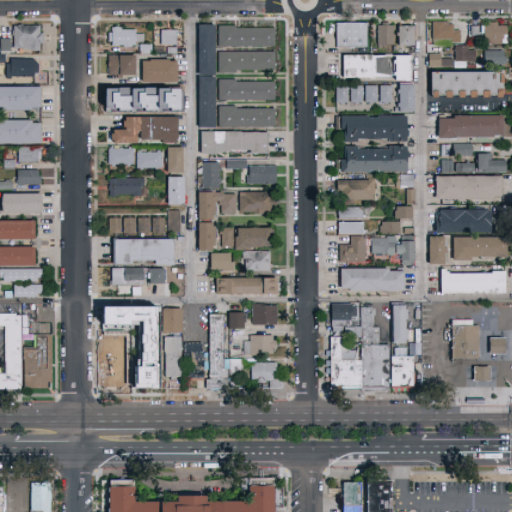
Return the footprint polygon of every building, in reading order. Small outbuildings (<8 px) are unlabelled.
[(459,39),(459,28),(451,28),(450,20),(429,21),(430,40),(459,39)] [(364,46),(365,21),(334,21),(334,46),(364,46)] [(39,24),(11,23),(10,48),(38,48),(39,24)] [(211,23),(193,23),(193,73),(210,73),(211,23)] [(391,23),(375,24),(376,44),(391,43),(391,23)] [(505,41),(504,24),(496,24),(496,23),(468,24),(469,42),(505,41)] [(393,44),(409,44),(409,24),(394,24),(393,44)] [(215,45),(272,45),(272,26),(215,26),(215,45)] [(132,27),(106,27),(107,44),(141,43),(141,32),(132,32),(132,27)] [(173,28),(157,28),(156,43),(173,44),(173,28)] [(9,37),(0,37),(0,49),(9,49),(9,37)] [(464,65),(464,60),(473,60),(473,46),(451,46),(451,57),(438,57),(438,52),(426,52),(426,65),(464,65)] [(272,50),(215,49),(215,69),(272,70),(272,50)] [(503,49),(482,49),(482,63),(503,64),(503,49)] [(338,76),(386,75),(385,53),(338,54),(338,76)] [(130,54),(101,54),(101,74),(131,74),(130,54)] [(408,54),(391,54),(391,79),(407,79),(408,54)] [(35,57),(7,57),(7,75),(35,76),(35,57)] [(172,82),(173,59),(137,58),(136,80),(172,82)] [(425,70),(425,94),(497,94),(497,71),(425,70)] [(211,75),(194,75),(193,126),(210,126),(211,75)] [(215,98),(272,99),(272,79),(215,79),(215,98)] [(410,83),(393,83),(393,110),(410,111),(410,83)] [(360,100),(359,84),(347,85),(349,101),(360,100)] [(374,101),(375,84),(362,84),(362,101),(374,101)] [(377,102),(389,102),(389,84),(377,84),(377,102)] [(36,85),(0,85),(0,107),(36,108),(36,85)] [(333,102),(344,101),(344,85),(332,85),(333,102)] [(272,107),(215,106),(215,126),(272,126),(272,107)] [(335,115),(335,129),(339,129),(340,139),(385,138),(385,140),(403,140),(402,114),(335,115)] [(499,114),(433,115),(433,136),(499,135),(499,114)] [(172,116),(118,116),(118,128),(106,128),(106,142),(132,142),(132,140),(172,140),(172,116)] [(0,119),(0,141),(36,141),(36,119),(0,119)] [(196,150),(262,151),(263,131),(197,129),(196,150)] [(337,171),(403,170),(402,145),(337,146),(337,171)] [(14,160),(37,161),(37,146),(14,146),(14,160)] [(178,146),(162,146),(162,171),(179,171),(178,146)] [(131,163),(131,148),(105,147),(105,163),(131,163)] [(133,151),(134,167),(159,167),(159,151),(133,151)] [(503,172),(503,159),(488,159),(489,153),(473,152),(472,171),(503,172)] [(245,159),(224,158),(224,167),(244,168),(245,159)] [(199,186),(216,187),(217,161),(200,161),(199,186)] [(471,163),(453,162),(453,171),(471,171),(471,163)] [(273,164),(245,164),(245,182),(273,183),(273,164)] [(37,169),(14,168),(14,183),(37,184),(37,169)] [(179,175),(163,175),(162,203),(179,203),(179,175)] [(430,175),(431,198),(497,198),(497,175),(430,175)] [(142,177),(106,177),(106,194),(142,194),(142,177)] [(369,199),(370,179),(334,178),(334,198),(369,199)] [(210,191),(194,190),(194,218),(210,218),(210,191)] [(236,211),(272,212),(272,191),(236,190),(236,211)] [(37,192),(0,192),(0,211),(38,211),(37,192)] [(233,212),(233,192),(215,192),(215,212),(233,212)] [(360,218),(359,205),(335,206),(335,218),(360,218)] [(391,218),(410,217),(409,205),(390,206),(391,218)] [(487,232),(488,209),(433,208),(433,231),(487,232)] [(179,210),(165,210),(165,231),(178,231),(179,210)] [(105,233),(162,233),(162,217),(105,217),(105,233)] [(30,220),(0,219),(0,237),(30,238),(30,220)] [(359,220),(335,221),(335,233),(360,233),(359,220)] [(398,221),(378,220),(377,232),(397,233),(398,221)] [(194,249),(210,249),(210,221),(194,221),(194,249)] [(266,226),(219,225),(218,246),(265,247),(266,226)] [(336,244),(336,261),(364,260),(363,235),(347,235),(348,244),(336,244)] [(368,236),(368,253),(398,253),(398,264),(412,264),(412,235),(396,235),(396,237),(368,236)] [(441,263),(441,236),(425,235),(424,263),(441,263)] [(449,257),(503,256),(503,235),(449,236),(449,257)] [(169,238),(108,237),(108,263),(128,263),(128,259),(150,260),(150,264),(168,264),(169,238)] [(0,264),(30,264),(29,245),(0,245),(0,264)] [(267,270),(267,250),(242,249),(241,270),(267,270)] [(206,268),(225,268),(226,252),(206,251),(206,268)] [(108,284),(143,284),(143,282),(160,282),(160,266),(108,267),(108,284)] [(38,267),(0,267),(0,279),(38,279),(38,267)] [(336,267),(335,289),(399,290),(400,268),(336,267)] [(441,269),(441,293),(504,293),(505,271),(491,271),(492,274),(449,274),(446,269),(441,269)] [(272,277),(212,276),(212,292),(272,293),(272,277)] [(39,296),(39,284),(10,284),(10,295),(39,296)] [(153,385),(154,329),(140,328),(140,305),(101,304),(101,309),(93,309),(93,325),(126,325),(125,358),(102,357),(101,376),(121,376),(120,385),(153,385)] [(250,323),(275,323),(275,304),(250,304),(250,323)] [(370,306),(358,306),(357,342),(376,343),(377,326),(369,326),(370,306)] [(405,344),(392,343),(393,306),(405,306),(405,344)] [(174,334),(163,334),(162,309),(174,309),(183,309),(183,334),(174,334)] [(240,328),(240,311),(224,311),(225,328),(240,328)] [(229,371),(229,389),(208,389),(209,349),(209,314),(226,315),(226,349),(226,370),(229,371)] [(27,350),(27,389),(0,390),(0,373),(8,374),(7,350),(7,329),(0,329),(0,315),(26,316),(27,350)] [(479,359),(453,359),(453,326),(478,326),(479,359)] [(130,349),(131,379),(114,379),(106,379),(106,359),(102,359),(102,350),(102,332),(114,332),(133,332),(134,340),(129,340),(130,349)] [(271,334),(247,334),(247,354),(272,353),(271,334)] [(56,350),(56,390),(54,390),(27,389),(28,350),(28,349),(38,349),(38,337),(53,336),(57,336),(56,350)] [(361,360),(361,387),(331,387),(330,337),(341,337),(341,361),(361,360)] [(182,349),(182,378),(175,378),(166,378),(165,349),(165,339),(174,338),(182,338),(182,349)] [(505,354),(489,354),(489,338),(505,338),(505,354)] [(199,341),(182,341),(181,378),(198,378),(199,341)] [(389,387),(361,387),(361,360),(361,346),(389,345),(389,387)] [(391,356),(413,356),(413,386),(391,386),(391,356)] [(274,377),(274,384),(251,383),(251,363),(278,363),(278,376),(274,377)] [(489,366),(489,381),(474,381),(474,366),(489,366)] [(100,511),(100,507),(101,507),(101,502),(100,502),(100,497),(101,497),(101,492),(100,492),(100,487),(101,487),(101,486),(102,486),(102,480),(110,480),(110,478),(112,478),(112,477),(116,477),(116,478),(117,478),(117,479),(126,479),(126,486),(127,486),(127,501),(170,501),(170,495),(199,495),(199,501),(241,500),(241,491),(233,491),(233,477),(267,477),(267,487),(275,486),(275,508),(267,508),(267,511),(100,511)] [(369,511),(369,480),(370,480),(390,479),(390,480),(394,480),(394,511),(369,511)] [(345,511),(345,483),(363,483),(363,511),(345,511)] [(34,511),(34,484),(54,484),(55,484),(56,511),(34,511)]
